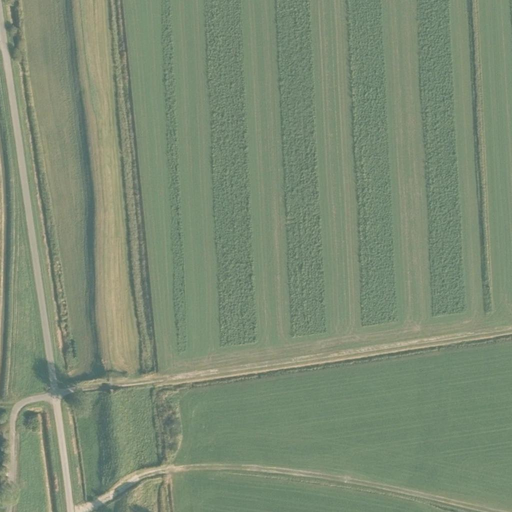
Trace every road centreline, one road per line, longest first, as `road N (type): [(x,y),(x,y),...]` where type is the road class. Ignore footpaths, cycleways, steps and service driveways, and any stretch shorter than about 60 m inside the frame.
road 1 (unclassified): [(54,394),(0,22)]
road 2 (residential): [(8,511),(13,411),(54,394)]
